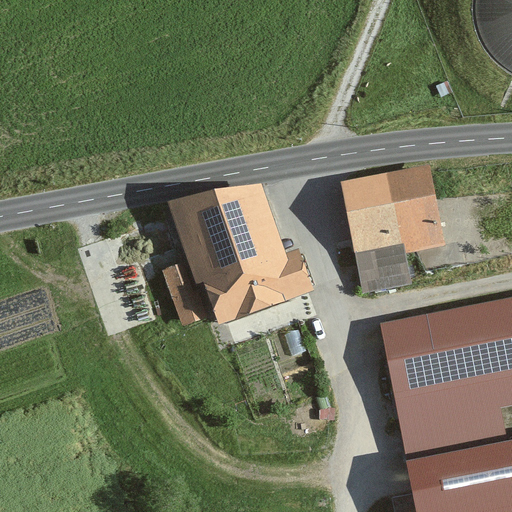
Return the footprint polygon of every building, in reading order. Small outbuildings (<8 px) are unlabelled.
[(511,0),(472,0),(472,25),(482,51),(500,72),(511,77),(511,0)] [(434,200),(428,168),(343,185),(364,290),(412,281),(406,252),(417,250),(443,245),(434,200)] [(255,193),(162,210),(180,267),(161,273),(180,329),(204,321),(207,328),(304,296),(291,255),(277,260),(255,193)] [(511,401),(511,300),(383,325),(407,451),(502,433),(497,404),(511,401)] [(511,511),(511,444),(410,464),(419,511),(511,511)]
